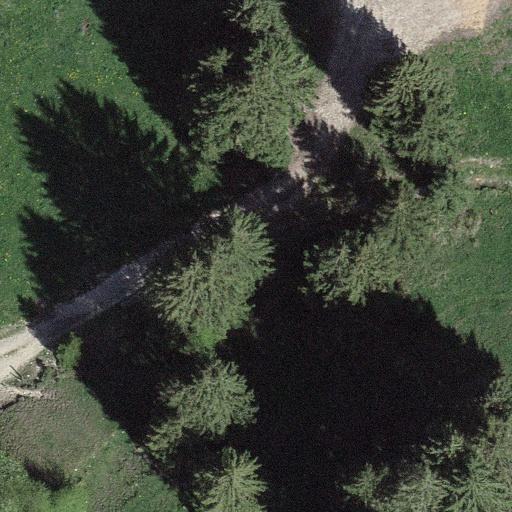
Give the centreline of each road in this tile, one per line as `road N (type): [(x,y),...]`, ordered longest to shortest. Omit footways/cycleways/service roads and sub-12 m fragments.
road 1 (track): [(0,355),(282,219),(397,32),(448,0)]
road 2 (track): [(282,219),(413,197),(511,200)]
